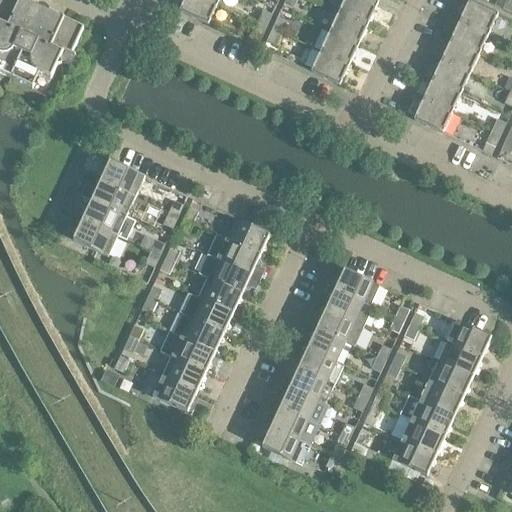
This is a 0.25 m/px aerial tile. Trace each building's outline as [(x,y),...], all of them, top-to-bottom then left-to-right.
[(84,30),(64,21),(18,0),(0,0),(0,74),(33,90),(40,76),(51,81),(64,54),(75,59),(76,58),(72,56),(84,30)] [(218,6),(205,0),(186,0),(180,13),(209,26),(218,6)] [(368,28),(377,8),(359,0),(346,0),(339,15),(368,28)] [(359,0),(377,8),(380,0),(359,0)] [(511,14),(511,3),(508,1),(503,11),(511,14)] [(499,16),(470,3),(461,23),(489,36),(499,16)] [(263,12),(258,24),(267,29),(273,17),(263,12)] [(359,47),(368,28),(339,15),(330,34),(359,47)] [(278,19),(273,31),(282,35),(287,24),(278,19)] [(489,36),(461,23),(451,43),(480,56),(489,36)] [(262,40),(267,29),(258,24),(252,36),(262,40)] [(276,47),(282,35),(273,31),(267,43),(276,47)] [(350,67),(359,47),(330,34),(321,54),(350,67)] [(480,56),(451,43),(442,62),(471,76),(480,56)] [(340,87),(350,67),(321,54),(312,74),(340,87)] [(471,76),(442,62),(433,82),(462,95),(471,76)] [(462,95),(433,82),(424,101),(453,115),(462,95)] [(453,115),(424,101),(415,122),(443,135),(453,115)] [(497,121),(492,133),(501,137),(507,126),(497,121)] [(496,149),(501,137),(492,133),(487,145),(496,149)] [(511,156),(511,153),(511,142),(507,140),(501,152),(511,156)] [(111,163),(101,183),(136,200),(146,179),(111,163)] [(86,188),(81,198),(92,203),(127,219),(136,200),(101,183),(97,193),(86,188)] [(92,203),(83,222),(118,239),(127,243),(136,223),(127,219),(92,203)] [(179,219),(184,207),(175,203),(169,215),(179,219)] [(199,214),(189,210),(184,222),(193,226),(199,214)] [(173,231),(179,219),(169,215),(164,227),(173,231)] [(236,221),(226,241),(261,258),(271,237),(270,237),(236,221)] [(68,227),(63,238),(109,259),(118,239),(83,222),(79,232),(68,227)] [(188,238),(193,226),(184,222),(179,234),(188,238)] [(217,237),(208,257),(217,261),(252,277),(261,281),(266,271),(257,267),(261,258),(226,241),(217,237)] [(157,242),(151,254),(160,258),(166,247),(157,242)] [(171,249),(166,261),(175,265),(181,254),(171,249)] [(155,270),(160,258),(151,254),(146,266),(155,270)] [(208,257),(199,276),(208,281),(243,297),(247,287),(256,292),(261,281),(252,277),(217,261),(208,257)] [(170,277),(175,265),(166,261),(160,273),(170,277)] [(345,272),(336,292),(371,309),(380,288),(346,272),(345,272)] [(208,281),(199,300),(234,316),(243,297),(208,281)] [(153,288),(148,300),(157,305),(162,293),(153,288)] [(336,292),(327,312),(364,329),(373,310),(371,309),(336,292)] [(189,296),(180,315),(225,336),(234,316),(199,300),(189,296)] [(152,316),(157,305),(148,300),(142,312),(152,316)] [(405,324),(410,313),(401,308),(395,320),(405,324)] [(327,312),(317,332),(346,345),(355,349),(364,329),(327,312)] [(179,315),(170,334),(216,356),(225,336),(180,315),(179,315)] [(425,320),(416,315),(410,327),(419,331),(425,320)] [(399,336),(405,324),(395,320),(390,332),(399,336)] [(483,360),(492,340),(457,324),(447,344),(483,360)] [(414,343),(419,331),(410,327),(405,339),(414,343)] [(135,328),(129,339),(139,344),(144,332),(135,328)] [(317,332),(308,351),(337,364),(346,345),(317,332)] [(170,334),(161,354),(172,359),(207,375),(216,356),(170,334)] [(134,354),(139,344),(129,339),(124,351),(133,355),(134,354)] [(139,344),(134,354),(144,358),(148,348),(139,344)] [(473,380),(483,360),(447,344),(438,364),(473,380)] [(383,347),(377,359),(386,364),(392,352),(383,347)] [(308,351),(299,371),(328,384),(334,387),(343,367),(337,364),(308,351)] [(397,354),(392,366),(401,370),(407,359),(397,354)] [(130,363),(120,359),(115,371),(124,375),(130,363)] [(172,359),(163,379),(198,395),(207,375),(172,359)] [(381,375),(386,364),(377,359),(372,371),(381,375)] [(464,399),(473,380),(438,364),(429,383),(464,399)] [(396,382),(401,370),(392,366),(386,378),(396,382)] [(299,371),(290,390),(319,403),(325,406),(326,405),(334,387),(328,384),(299,371)] [(107,373),(102,384),(114,390),(120,379),(107,373)] [(163,379),(153,399),(192,417),(197,406),(193,405),(198,395),(163,379)] [(455,419),(464,399),(429,383),(420,403),(455,419)] [(364,386),(359,398),(368,403),(374,391),(364,386)] [(290,390),(281,410),(319,427),(328,406),(326,405),(325,406),(319,403),(290,390)] [(379,393),(374,405),(383,410),(389,398),(379,393)] [(363,414),(368,403),(359,398),(353,410),(363,414)] [(455,419),(420,403),(409,398),(400,417),(446,439),(455,419)] [(378,421),(383,410),(374,405),(368,417),(378,421)] [(281,410),(272,429),(310,447),(319,427),(281,410)] [(437,458),(446,439),(400,417),(391,437),(402,442),(437,458)] [(346,426),(341,437),(350,442),(355,430),(346,426)] [(272,429),(262,450),(302,468),(311,448),(310,447),(272,429)] [(361,433),(355,445),(364,449),(370,438),(361,433)] [(344,453),(350,442),(341,437),(335,449),(344,453)] [(427,479),(437,458),(402,442),(393,463),(427,479)] [(331,457),(326,469),(335,473),(341,461),(331,457)]
